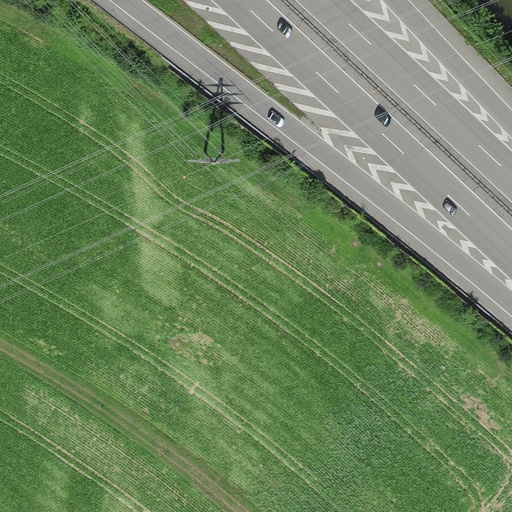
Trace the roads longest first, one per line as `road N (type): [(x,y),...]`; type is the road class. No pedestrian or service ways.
road 1 (motorway): [(124,0),(511,298)]
road 2 (motorway): [(237,0),(511,257)]
road 3 (track): [(238,511),(167,448),(0,345)]
road 4 (motorway): [(511,173),(325,0)]
road 5 (motorway): [(511,129),(395,0)]
